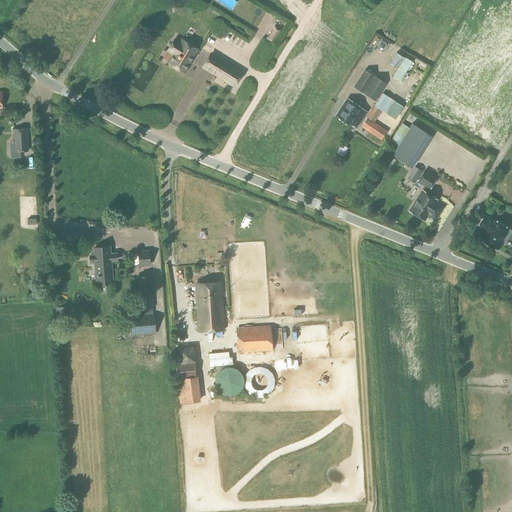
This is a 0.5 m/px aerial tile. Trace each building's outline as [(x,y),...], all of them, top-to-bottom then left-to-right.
[(369,0),(355,0),(355,1),(368,9),(372,2),(369,0)] [(274,25),(265,39),(275,44),(283,30),(274,25)] [(180,44),(174,41),(168,50),(174,53),(169,62),(172,64),(173,67),(178,70),(180,69),(184,71),(196,50),(182,41),(180,44)] [(405,58),(397,53),(390,63),(398,68),(392,77),(400,82),(414,60),(406,55),(405,58)] [(234,85),(241,73),(210,54),(203,66),(234,85)] [(141,91),(158,61),(147,55),(130,85),(141,91)] [(492,83),(497,71),(482,65),(478,78),(492,83)] [(375,101),(386,84),(365,70),(354,87),(375,101)] [(509,93),(511,88),(511,83),(503,76),(497,84),(509,93)] [(435,91),(440,81),(434,78),(428,88),(435,91)] [(422,122),(435,128),(446,101),(433,95),(422,122)] [(366,111),(362,108),(347,98),(336,115),(351,125),(352,124),(356,126),(366,111)] [(398,119),(404,106),(394,101),(388,114),(398,119)] [(376,106),(362,126),(380,138),(386,130),(372,120),(380,109),(376,106)] [(456,110),(448,129),(462,135),(470,115),(456,110)] [(486,146),(494,123),(478,118),(470,141),(486,146)] [(412,123),(392,155),(410,166),(430,134),(412,123)] [(28,153),(27,130),(16,131),(16,153),(28,153)] [(436,130),(433,134),(452,148),(455,144),(436,130)] [(436,178),(424,170),(417,180),(429,188),(436,178)] [(437,200),(422,190),(410,209),(425,219),(428,214),(435,219),(443,206),(436,201),(437,200)] [(492,221),(482,215),(475,227),(485,232),(480,239),(496,249),(499,245),(502,247),(510,232),(507,230),(508,229),(492,219),(492,221)] [(110,254),(109,247),(93,248),(94,255),(90,256),(90,262),(95,262),(95,271),(97,271),(98,281),(96,281),(96,283),(112,282),(112,280),(110,280),(109,270),(111,270),(110,260),(114,260),(114,254),(110,254)] [(140,265),(149,265),(148,251),(139,252),(140,265)] [(139,308),(152,307),(150,276),(137,277),(139,308)] [(199,330),(223,328),(220,283),(195,284),(199,330)] [(130,333),(153,331),(152,315),(129,317),(130,333)] [(240,352),(272,350),(270,326),(238,329),(240,352)] [(216,381),(216,382),(216,383),(216,385),(216,386),(217,387),(217,388),(218,389),(219,390),(219,391),(220,392),(221,393),(222,394),(223,394),(225,395),(226,395),(227,396),(228,396),(229,396),(231,396),(232,396),(233,396),(234,396),(236,395),(237,395),(238,394),(239,393),(240,393),(241,392),(242,391),(242,390),(243,389),(244,388),(244,386),(244,385),(245,384),(245,383),(245,381),(245,380),(245,379),(244,378),(244,377),(243,375),(243,374),(242,373),(241,372),(241,371),(240,370),(239,370),(238,369),(236,368),(235,368),(234,368),(233,367),(232,367),(230,367),(229,367),(228,367),(226,368),(225,368),(224,369),(223,369),(222,370),(221,371),(220,372),(219,373),(218,374),(217,375),(217,376),(216,377),(216,378),(216,380),(216,381)] [(175,402),(194,401),(193,376),(189,376),(188,369),(169,370),(169,379),(174,378),(175,402)]
